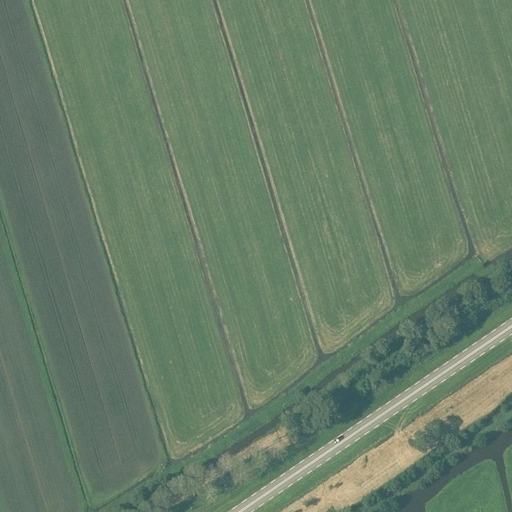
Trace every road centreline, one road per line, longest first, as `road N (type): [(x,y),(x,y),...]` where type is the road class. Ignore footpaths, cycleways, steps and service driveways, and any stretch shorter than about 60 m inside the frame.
road 1 (primary): [(240,511),(511,325)]
road 2 (track): [(366,511),(511,412)]
